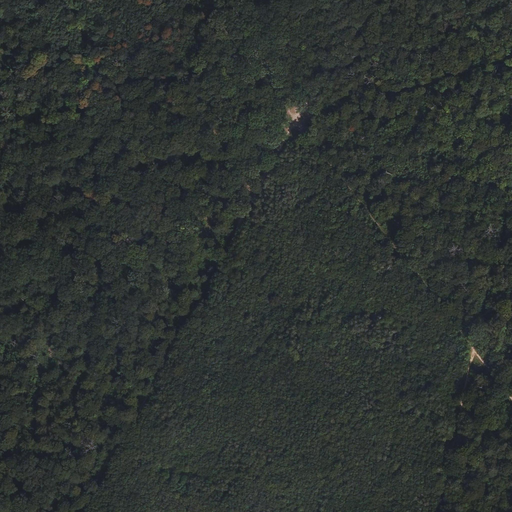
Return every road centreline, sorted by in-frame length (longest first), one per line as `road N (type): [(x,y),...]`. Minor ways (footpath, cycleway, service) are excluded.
road 1 (track): [(0,205),(511,53)]
road 2 (unknown): [(64,511),(293,116)]
road 3 (unknown): [(511,399),(293,116)]
road 4 (track): [(511,231),(485,367),(441,511)]
road 5 (track): [(0,118),(87,100),(134,117),(156,158)]
road 6 (unknown): [(293,116),(201,0)]
road 7 (unknown): [(378,0),(293,116)]
